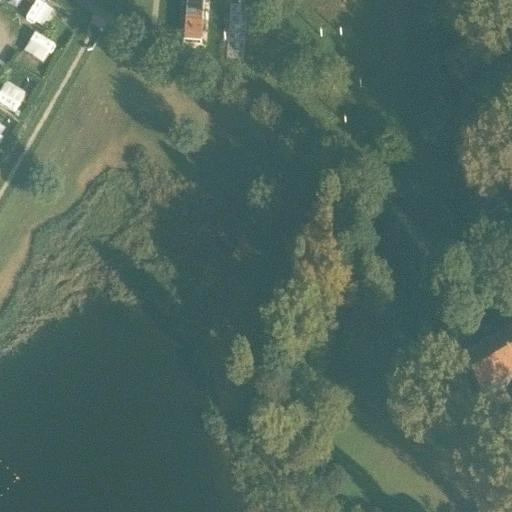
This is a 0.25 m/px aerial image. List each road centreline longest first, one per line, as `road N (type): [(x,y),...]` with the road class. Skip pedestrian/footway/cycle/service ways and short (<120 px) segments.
road 1 (unclassified): [(449,355),(429,257),(374,190),(71,0)]
road 2 (track): [(303,511),(252,421),(254,360),(264,317),(313,245),(322,215),(316,149)]
